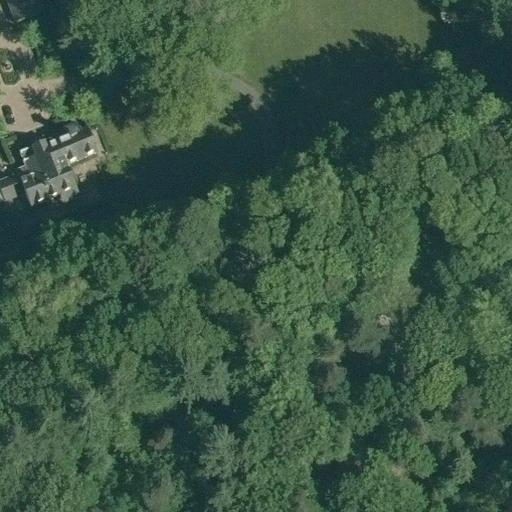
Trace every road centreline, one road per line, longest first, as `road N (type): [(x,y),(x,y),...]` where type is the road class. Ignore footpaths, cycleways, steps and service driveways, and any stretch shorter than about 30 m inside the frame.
road 1 (tertiary): [(0,404),(511,182)]
road 2 (track): [(200,317),(204,511)]
road 3 (track): [(208,422),(336,511)]
